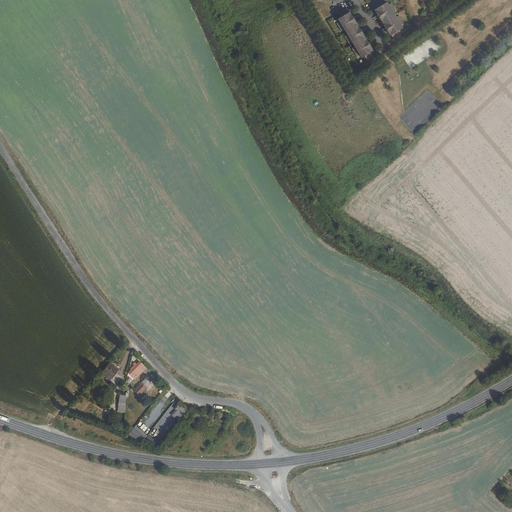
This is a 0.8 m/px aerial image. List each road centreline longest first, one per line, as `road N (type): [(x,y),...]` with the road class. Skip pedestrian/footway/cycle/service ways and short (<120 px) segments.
road 1 (tertiary): [(269,461),(257,419),(244,407),(180,389),(97,298),(0,149)]
road 2 (secondary): [(269,461),(120,455),(0,418)]
road 3 (secondary): [(511,378),(409,430),(269,461)]
